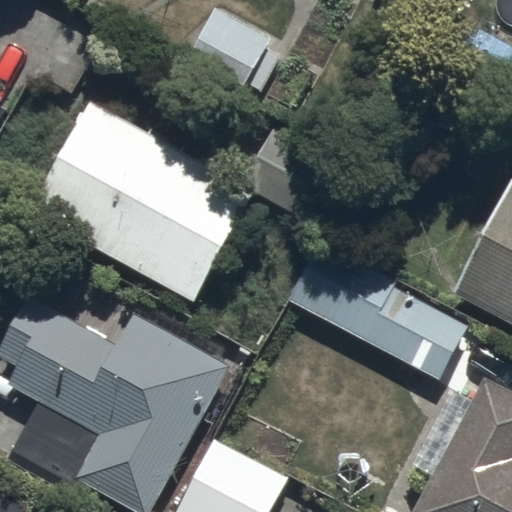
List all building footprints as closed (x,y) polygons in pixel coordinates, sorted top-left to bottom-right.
[(285,52),(214,12),(189,60),(261,97),(285,52)] [(257,197),(92,105),(28,214),(195,307),(257,197)] [(345,173),(274,134),(244,188),(316,228),(345,173)] [(511,194),(458,302),(511,329),(511,194)] [(475,325),(324,247),(295,307),(445,385),(475,325)] [(153,511),(232,372),(140,320),(120,352),(31,303),(0,359),(19,370),(8,390),(36,406),(11,452),(74,487),(77,482),(130,511),(153,511)] [(511,511),(511,396),(487,383),(474,407),(450,395),(411,470),(432,481),(416,511),(511,511)] [(277,511),(294,484),(223,441),(183,511),(277,511)] [(0,511),(23,511),(0,499),(0,511)]
